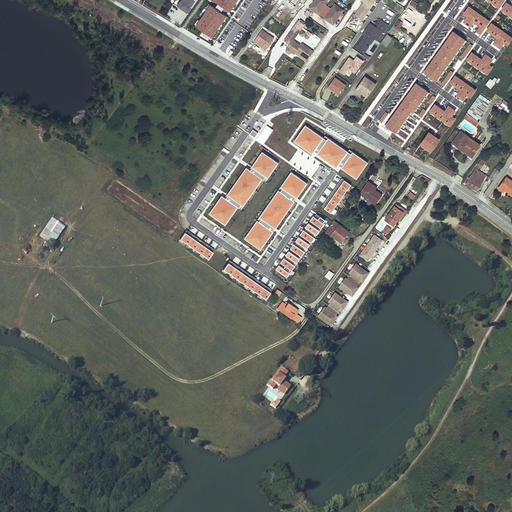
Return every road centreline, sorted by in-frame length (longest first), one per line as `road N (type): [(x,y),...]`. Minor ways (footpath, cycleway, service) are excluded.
road 1 (tertiary): [(511,227),(452,185),(121,0)]
road 2 (track): [(362,511),(431,439),(511,293)]
